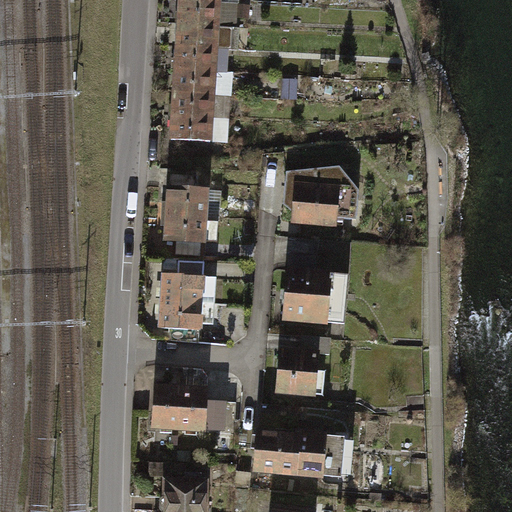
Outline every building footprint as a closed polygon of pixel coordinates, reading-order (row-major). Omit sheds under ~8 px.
[(228,0),(184,0),(184,9),(182,31),(181,52),(179,73),(178,95),(176,116),(175,137),(219,140),(228,0)] [(345,185),(299,182),(297,214),(296,224),(342,227),(342,220),(345,185)] [(211,242),(215,190),(173,186),(171,204),(170,221),(168,238),(211,242)] [(340,270),(293,266),(289,320),(335,324),(340,270)] [(206,328),(209,276),(166,274),(165,291),(164,308),(163,326),(206,328)] [(325,356),(286,353),(283,394),(322,397),(325,356)] [(177,385),(158,385),(157,431),(213,433),(215,386),(196,386),(177,385)] [(334,433),(260,429),(257,475),(331,480),(334,433)] [(212,511),(213,478),(165,477),(164,511),(212,511)]
